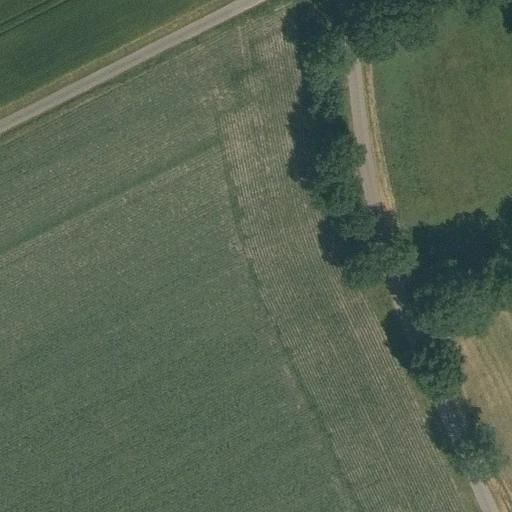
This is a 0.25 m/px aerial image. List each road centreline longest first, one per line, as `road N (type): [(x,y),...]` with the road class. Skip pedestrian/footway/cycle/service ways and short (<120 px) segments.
road 1 (unclassified): [(492,511),(392,277),(364,155),(348,0)]
road 2 (unclassified): [(0,125),(249,0)]
